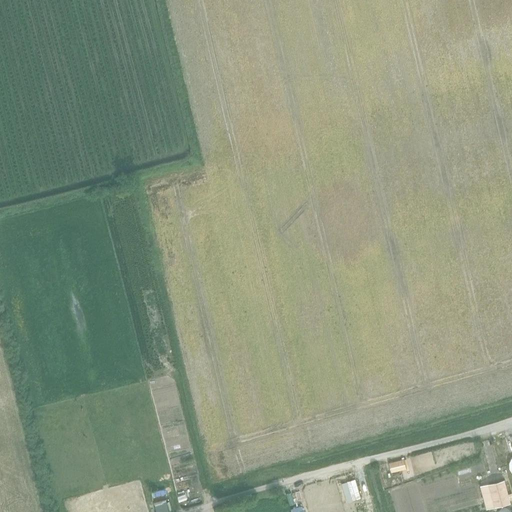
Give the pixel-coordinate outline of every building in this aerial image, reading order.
[(391,471),(406,468),(404,459),(389,463),(391,471)] [(355,479),(348,481),(353,499),(360,497),(355,479)] [(510,502),(504,479),(489,483),(495,506),(510,502)] [(184,492),(177,494),(178,501),(180,501),(181,505),(187,503),(186,499),(184,492)] [(168,511),(166,499),(154,501),(156,511),(168,511)]
